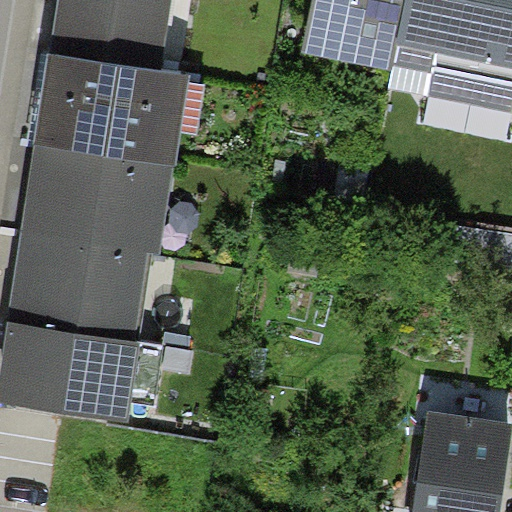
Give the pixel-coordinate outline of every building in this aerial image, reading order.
[(156,0),(68,0),(59,51),(161,62),(166,20),(154,17),(156,0)] [(407,0),(318,0),(309,42),(353,52),(357,35),(398,44),(407,0)] [(511,0),(407,0),(398,44),(395,59),(390,84),(428,92),(511,109),(511,0)] [(59,51),(47,138),(172,158),(187,67),(161,62),(59,51)] [(47,138),(33,230),(160,248),(172,158),(47,138)] [(511,232),(460,224),(454,257),(511,267),(511,232)] [(33,230),(18,321),(138,337),(146,338),(160,248),(33,230)] [(138,337),(18,321),(5,393),(127,412),(138,337)] [(500,511),(511,441),(511,429),(427,416),(411,511),(500,511)]
